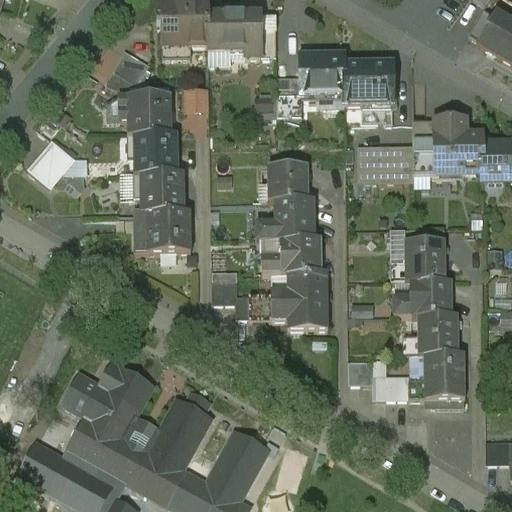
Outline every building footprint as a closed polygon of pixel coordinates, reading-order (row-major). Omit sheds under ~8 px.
[(471,0),(471,2),(486,13),(494,0),(471,0)] [(207,11),(161,12),(162,48),(188,47),(188,53),(207,53),(207,21),(207,11)] [(495,23),(483,16),(468,43),(480,50),(479,51),(511,70),(511,28),(497,20),(495,23)] [(259,20),(207,21),(207,53),(207,58),(230,58),(230,56),(244,55),(244,65),(260,65),(259,22),(259,20)] [(275,22),(259,22),(260,65),(275,65),(275,22)] [(188,47),(162,48),(162,64),(188,63),(188,53),(188,47)] [(148,72),(124,57),(112,78),(136,92),(148,72)] [(343,62),(299,62),(299,84),(300,102),(301,102),(344,101),(344,71),(343,62)] [(391,71),(344,71),(344,101),(344,111),(392,111),(391,71)] [(136,92),(112,78),(104,91),(126,103),(130,103),(136,92)] [(299,84),(275,84),(276,125),(289,125),(289,107),(301,107),(301,102),(300,102),(299,84)] [(207,96),(183,97),(184,119),(208,118),(207,96)] [(170,103),(130,103),(126,103),(126,104),(119,104),(119,106),(110,111),(119,126),(119,128),(126,128),(127,143),(133,143),(171,142),(170,103)] [(435,128),(412,129),(412,153),(413,153),(413,181),(435,181),(434,143),(435,143),(435,128)] [(464,128),(435,128),(435,143),(434,143),(435,181),(481,180),(481,151),(480,142),(464,142),(464,128)] [(171,142),(133,143),(133,181),(140,181),(177,181),(177,142),(171,142)] [(73,166),(51,148),(39,162),(61,180),(73,166)] [(511,150),(481,151),(481,180),(481,189),(511,188),(511,150)] [(412,153),(357,154),(357,189),(413,189),(413,181),(413,153),(412,153)] [(61,180),(39,162),(27,177),(49,194),(61,180)] [(307,173),(267,174),(267,208),(273,208),(307,208),(307,173)] [(177,181),(140,181),(140,220),(184,220),(183,181),(177,181)] [(307,208),(273,208),(274,229),(274,247),(314,247),(313,208),(307,208)] [(140,220),(133,220),(133,260),(190,260),(189,220),(184,220),(140,220)] [(274,247),(274,229),(256,229),(257,248),(261,248),(274,247)] [(274,247),(261,248),(261,282),(286,282),(286,281),(320,280),(320,247),(314,247),(274,247)] [(444,248),(404,248),(404,270),(390,271),(390,289),(395,289),(444,289),(444,248)] [(320,280),(286,281),(286,282),(286,297),(287,327),(287,328),(327,328),(326,280),(320,280)] [(223,288),(211,289),(211,312),(224,311),(223,288)] [(236,288),(223,288),(224,311),(235,311),(236,311),(236,303),(237,303),(236,288)] [(444,289),(395,289),(395,305),(393,305),(393,324),(417,324),(451,323),(450,288),(444,289)] [(286,297),(270,298),(271,303),(271,325),(271,328),(287,327),(286,297)] [(237,303),(236,303),(236,311),(235,311),(235,326),(248,326),(248,303),(237,303)] [(261,326),(260,303),(248,303),(248,326),(261,326)] [(271,303),(260,303),(261,326),(271,325),(271,303)] [(370,311),(351,312),(352,323),(370,323),(370,311)] [(451,323),(417,324),(417,343),(403,344),(403,362),(423,362),(457,362),(456,323),(451,323)] [(457,362),(423,362),(423,388),(407,388),(408,406),(424,406),(424,407),(434,407),(434,413),(462,413),(462,415),(464,415),(463,407),(464,407),(463,362),(457,362)] [(361,368),(348,368),(348,391),(361,391),(361,368)] [(373,368),(361,368),(361,391),(372,391),(373,391),(373,383),(374,383),(373,368)] [(374,383),(373,383),(373,391),(372,391),(372,406),(385,406),(385,383),(374,383)] [(184,411),(176,407),(148,458),(142,455),(147,447),(134,440),(130,448),(124,445),(141,415),(106,396),(90,426),(85,423),(66,457),(92,471),(93,471),(119,485),(118,486),(119,486),(120,486),(146,500),(145,501),(146,502),(147,501),(167,511),(247,511),(240,508),(269,454),(233,434),(203,488),(187,480),(182,477),(211,425),(203,421),(209,409),(191,399),(184,411)] [(511,463),(511,447),(498,448),(498,471),(509,471),(510,470),(510,463),(511,463)] [(498,448),(485,448),(485,471),(498,471),(498,448)]
